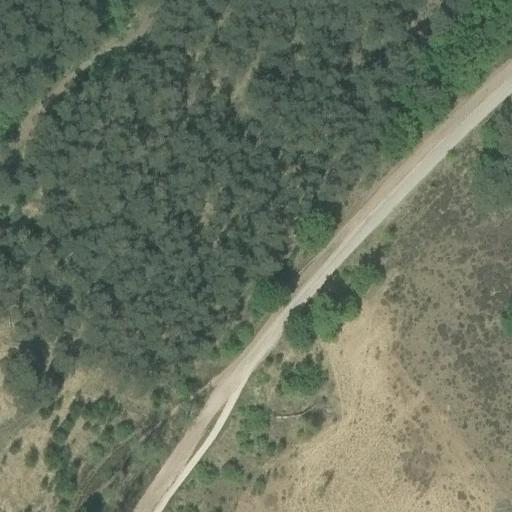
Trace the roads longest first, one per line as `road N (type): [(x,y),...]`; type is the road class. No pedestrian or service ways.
road 1 (unclassified): [(511,88),(368,221),(255,351)]
road 2 (track): [(151,0),(137,33),(56,91),(0,168)]
road 3 (track): [(255,351),(140,511)]
